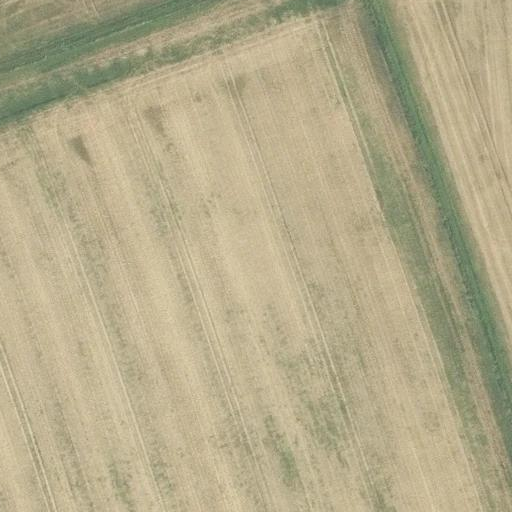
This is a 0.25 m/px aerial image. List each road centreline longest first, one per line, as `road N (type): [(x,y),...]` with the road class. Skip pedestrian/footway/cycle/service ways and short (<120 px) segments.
road 1 (track): [(364,0),(511,428)]
road 2 (track): [(0,65),(187,0)]
